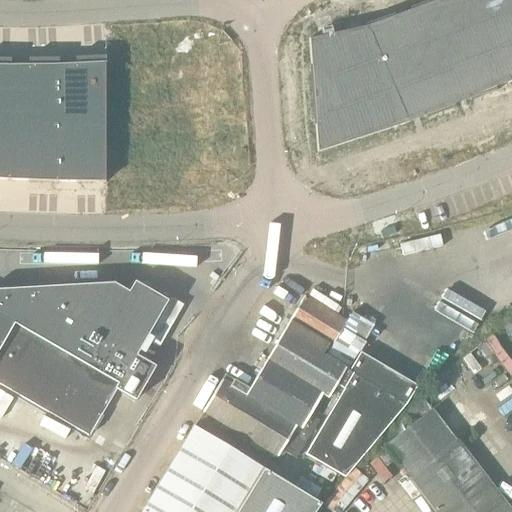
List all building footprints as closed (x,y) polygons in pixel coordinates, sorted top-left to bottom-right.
[(431,59),(475,40),(458,0),(438,0),(429,0),(408,8),(410,11),(411,10),(431,59)] [(458,0),(475,40),(477,43),(511,28),(511,4),(510,0),(458,0)] [(365,26),(387,77),(431,59),(411,10),(410,11),(393,17),(392,14),(363,25),(364,27),(365,26)] [(304,63),(306,92),(330,91),(387,77),(365,26),(364,27),(305,40),(306,63),(304,63)] [(511,28),(477,43),(496,88),(497,88),(506,84),(511,81),(511,28)] [(475,40),(431,59),(451,105),(452,105),(461,101),(468,99),(470,101),(498,90),(497,88),(496,88),(477,43),(475,40)] [(57,66),(58,182),(103,183),(103,63),(104,63),(104,57),(74,58),(74,65),(57,66)] [(0,179),(10,181),(9,66),(9,59),(0,58),(0,179)] [(27,66),(9,66),(10,181),(58,182),(57,66),(57,59),(27,59),(27,66)] [(453,107),(452,105),(451,105),(431,59),(387,77),(406,124),(408,123),(407,122),(415,119),(424,116),(425,119),(453,107)] [(330,91),(306,92),(308,121),(310,121),(312,154),(406,124),(387,77),(330,91)] [(0,385),(88,436),(115,389),(134,401),(135,399),(154,367),(134,356),(166,302),(133,282),(127,293),(112,284),(0,290),(0,385)] [(303,297),(288,322),(330,347),(345,323),(345,322),(303,297)] [(330,347),(324,357),(344,369),(347,371),(357,352),(372,325),(351,313),(345,322),(345,323),(330,347)] [(224,375),(202,411),(277,457),(281,450),(294,459),(317,421),(313,419),(319,408),(314,405),(320,394),(335,402),(304,455),(344,478),(405,405),(416,386),(358,352),(347,371),(344,369),(324,357),(330,347),(288,322),(282,332),(248,389),(224,375)] [(404,415),(411,424),(430,410),(423,400),(404,415)] [(395,461),(430,507),(478,471),(431,410),(409,427),(403,419),(393,428),(398,435),(383,447),(395,461)] [(193,426),(192,429),(169,468),(142,511),(141,511),(238,511),(240,510),(265,471),(193,426)] [(314,511),(320,504),(265,471),(240,510),(238,511),(314,511)] [(430,507),(433,511),(467,511),(479,503),(485,511),(500,500),(478,471),(430,507)] [(467,511),(508,511),(500,500),(485,511),(479,503),(467,511)]
